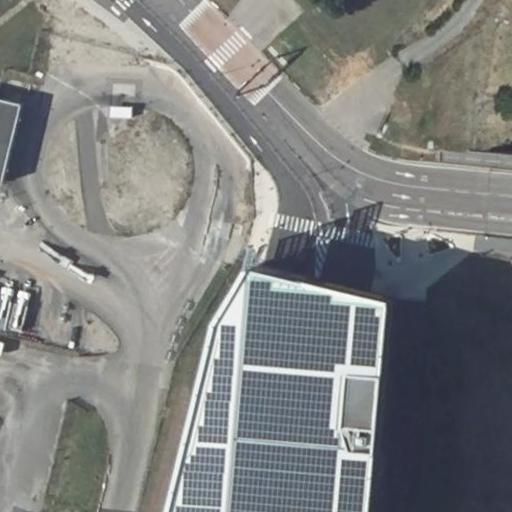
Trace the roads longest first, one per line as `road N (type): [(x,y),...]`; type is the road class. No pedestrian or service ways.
road 1 (tertiary): [(182,0),(349,169),(434,200),(511,206)]
road 2 (unclassified): [(291,184),(125,0)]
road 3 (unknown): [(119,400),(149,332),(0,245)]
